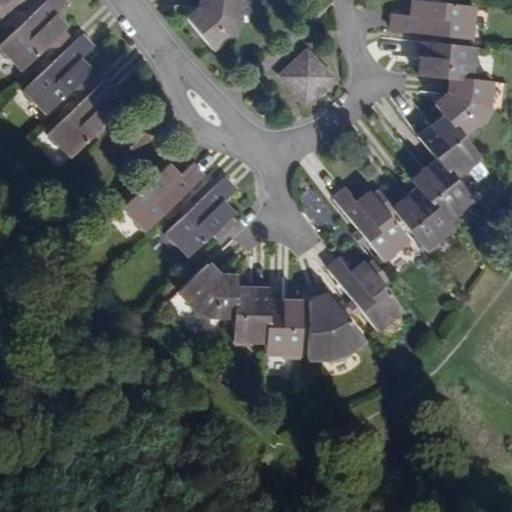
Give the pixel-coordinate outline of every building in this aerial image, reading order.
[(53,48),(69,33),(63,27),(68,23),(57,11),(68,1),(67,0),(44,0),(26,18),(18,25),(1,42),(0,45),(0,48),(8,59),(14,59),(21,66),(48,42),(53,48)] [(243,18),(238,15),(240,0),(199,0),(198,5),(186,16),(210,45),(229,30),(235,34),(243,18)] [(474,25),(469,20),(471,4),(441,1),(441,0),(410,0),(408,14),(393,12),(390,30),(430,34),(443,35),(469,38),(473,35),(474,25)] [(14,21),(18,25),(26,18),(22,14),(14,21)] [(72,87),(76,93),(91,78),(86,73),(91,68),(80,56),(92,45),(82,34),(52,63),(42,72),(26,87),(25,93),(32,101),(38,101),(47,110),(72,87)] [(428,41),(443,42),(443,35),(430,34),(428,41)] [(476,62),(470,62),(472,46),(443,42),(428,41),(424,40),(419,73),(448,77),(473,80),(476,62)] [(303,100),(330,77),(306,50),(279,73),(303,100)] [(35,64),(42,72),(52,63),(45,55),(35,64)] [(117,122),(112,116),(115,113),(103,99),(117,86),(106,74),(74,105),(67,111),(49,129),(48,135),(57,145),(64,145),(72,154),(98,130),(102,135),(117,122)] [(477,120),(481,122),(489,106),(484,103),(488,82),(473,80),(448,77),(446,95),(434,105),(443,116),(457,134),(477,120)] [(67,111),(74,105),(69,99),(62,106),(67,111)] [(479,160),(457,134),(443,116),(419,135),(438,158),(451,175),(461,167),(465,172),(479,160)] [(453,212),(470,198),(451,175),(438,158),(411,179),(418,187),(449,225),(458,218),(453,212)] [(161,214),(171,204),(201,174),(190,162),(176,175),(166,163),(162,167),(156,160),(140,176),(147,182),(123,204),(132,215),(131,221),(138,229),(146,228),(161,214)] [(229,216),(233,213),(222,201),(235,189),(222,176),(194,203),(184,213),(166,230),(166,236),(175,246),(180,246),(189,255),(213,233),(218,238),(226,230),(234,222),(229,216)] [(451,228),(449,225),(418,187),(391,208),(427,253),(440,244),(437,239),(451,228)] [(379,258),(404,237),(384,212),(390,207),(377,189),(370,194),(367,191),(355,201),(344,188),(332,198),(357,230),(365,240),(379,258)] [(179,208),(184,213),(194,203),(189,198),(179,208)] [(167,220),(176,211),(171,204),(161,214),(167,220)] [(359,245),(365,240),(357,230),(350,234),(359,245)] [(374,328),(400,308),(378,281),(384,277),(370,259),(364,263),(362,260),(349,270),(339,257),(325,267),(352,301),(359,310),(374,328)] [(233,315),(234,289),(234,276),(219,276),(206,263),(177,290),(192,306),(190,311),(207,319),(210,314),(233,315)] [(248,341),(266,341),(268,301),(268,290),(234,289),(233,315),(232,344),(248,345),(248,341)] [(351,348),(363,338),(344,314),(336,304),(324,290),(309,294),(308,310),(299,310),(298,333),(309,334),(308,357),(323,358),(323,361),(341,361),(354,351),(351,348)] [(350,310),(346,306),(341,300),(336,304),(344,314),(350,310)] [(298,357),(298,333),(299,310),(299,302),(268,301),(266,341),(266,352),(282,352),(282,356),(298,357)] [(353,315),(359,310),(352,301),(346,306),(350,310),(353,315)]
